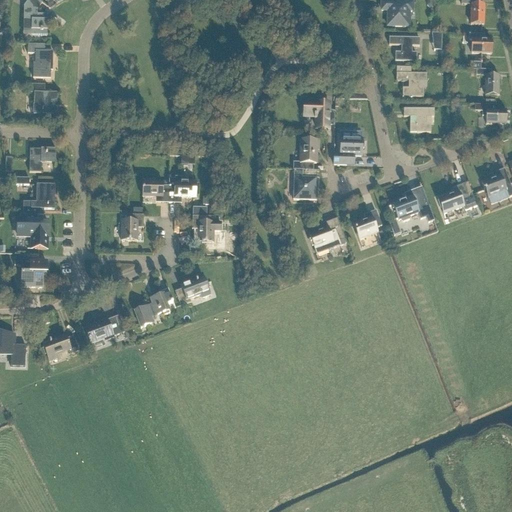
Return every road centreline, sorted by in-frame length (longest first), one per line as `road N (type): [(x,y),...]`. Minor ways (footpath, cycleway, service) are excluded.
road 1 (residential): [(392,177),(355,0)]
road 2 (residential): [(79,135),(87,34),(123,0)]
road 3 (residential): [(76,256),(79,135)]
